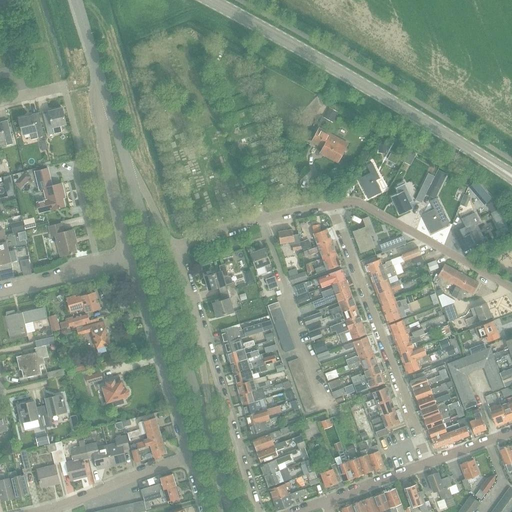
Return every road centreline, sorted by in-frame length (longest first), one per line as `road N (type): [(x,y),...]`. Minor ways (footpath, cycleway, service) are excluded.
road 1 (tertiary): [(503,169),(211,0)]
road 2 (residential): [(427,462),(331,204)]
road 3 (residential): [(207,426),(129,173)]
road 4 (residential): [(189,456),(129,257)]
road 5 (residential): [(511,288),(361,203),(331,204)]
road 6 (residential): [(326,408),(261,218)]
road 7 (residential): [(257,511),(202,330)]
road 8 (residential): [(129,257),(99,112),(103,90)]
road 9 (residential): [(43,511),(189,456)]
road 10 (residential): [(0,291),(129,257)]
